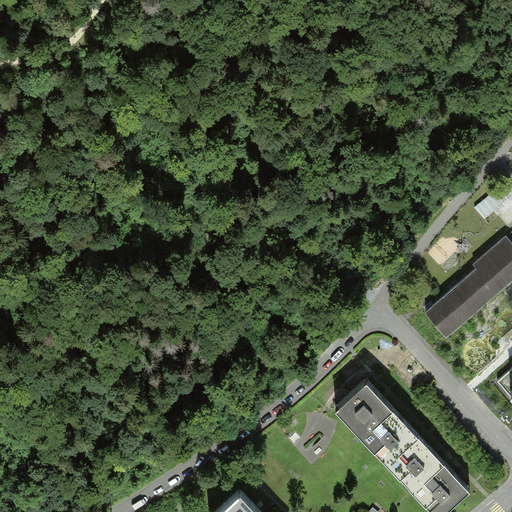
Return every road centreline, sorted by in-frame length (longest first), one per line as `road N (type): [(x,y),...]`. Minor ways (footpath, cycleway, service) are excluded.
road 1 (track): [(114,0),(102,39),(10,189),(34,253),(0,305)]
road 2 (residential): [(111,511),(309,378),(373,312)]
road 3 (track): [(356,223),(424,48),(453,0)]
road 4 (residential): [(373,312),(405,262),(511,142)]
road 5 (residential): [(373,312),(393,323),(511,449)]
road 6 (track): [(102,0),(80,32),(55,48),(0,65)]
